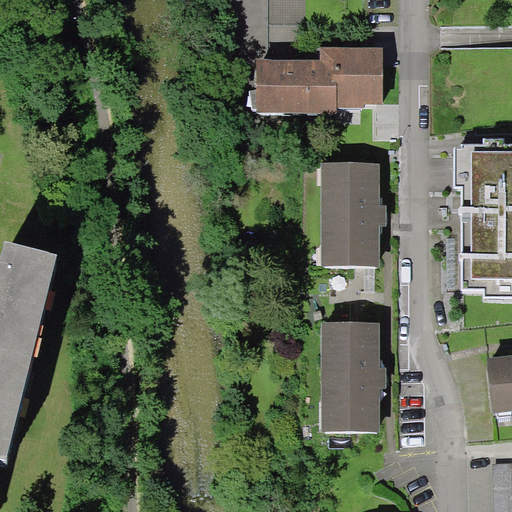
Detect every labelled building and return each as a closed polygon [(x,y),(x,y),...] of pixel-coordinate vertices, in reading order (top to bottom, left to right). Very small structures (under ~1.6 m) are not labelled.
[(383,48),(320,46),(320,59),(257,58),(256,89),(256,108),(256,111),(337,113),(337,107),(364,107),(364,104),(382,104),(383,48)] [(484,144),(462,144),(462,146),(455,146),(454,184),(462,184),(462,288),(484,288),(484,297),(511,296),(511,143),(505,144),(505,138),(484,138),(484,144)] [(380,163),(323,162),(321,265),(380,266),(380,226),(386,226),(386,205),(380,205),(380,163)] [(57,254),(5,241),(0,259),(0,453),(7,455),(57,254)] [(380,322),(322,321),(321,431),(379,432),(379,389),(385,389),(385,367),(379,367),(380,322)] [(511,355),(486,358),(492,413),(511,410),(511,355)] [(511,511),(511,463),(494,464),(494,511),(511,511)]
